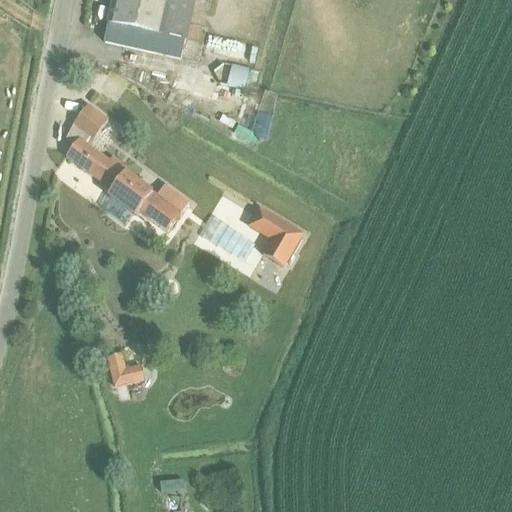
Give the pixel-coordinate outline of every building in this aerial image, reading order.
[(112,0),(103,44),(180,61),(184,41),(185,41),(194,0),(112,0)] [(73,127),(65,142),(73,148),(65,159),(111,193),(108,197),(110,199),(102,210),(124,227),(132,216),(135,218),(139,212),(168,234),(188,206),(164,188),(156,199),(124,175),(127,171),(112,159),(109,163),(85,145),(89,139),(94,142),(108,123),(88,108),(73,127)] [(236,140),(262,151),(266,140),(241,129),(236,140)] [(256,210),(245,229),(271,245),(262,258),(282,270),(302,237),(256,210)] [(120,354),(106,357),(113,389),(145,382),(141,368),(124,372),(120,354)]
